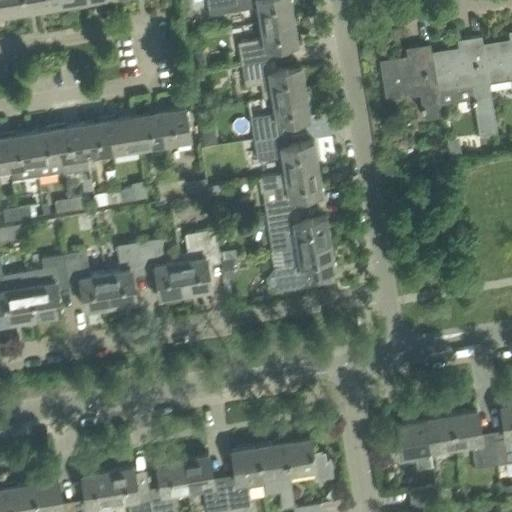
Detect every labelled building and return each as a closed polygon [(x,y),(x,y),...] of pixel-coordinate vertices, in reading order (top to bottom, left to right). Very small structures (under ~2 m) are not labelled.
[(0,0),(0,13),(12,12),(9,0),(0,0)] [(9,0),(12,12),(37,8),(35,0),(9,0)] [(207,0),(210,14),(233,10),(258,6),(260,20),(293,15),(290,0),(207,0)] [(242,62),(268,58),(267,47),(298,42),(293,15),(260,20),(263,36),(238,40),(242,62)] [(459,47),(432,51),(438,90),(471,85),(473,97),(475,109),(480,134),(497,130),(493,107),(489,82),(483,43),(482,34),(481,34),(466,37),(467,46),(459,47)] [(511,38),(511,39),(483,43),(489,82),(511,78),(511,38)] [(381,58),(380,58),(386,98),(406,95),(420,93),(424,117),(441,115),(439,103),(437,90),(438,90),(432,51),(430,42),(429,43),(414,45),(416,54),(408,55),(381,60),(381,58)] [(270,70),(268,58),(242,62),(245,85),(261,83),(263,97),(273,96),(306,90),(301,65),(270,70)] [(254,137),(281,133),(279,122),(310,117),(306,90),(273,96),(276,113),(251,117),(254,137)] [(164,142),(191,138),(185,105),(159,109),(164,142)] [(139,146),(164,142),(159,109),(133,113),(139,146)] [(113,150),(139,146),(133,113),(108,117),(113,150)] [(88,154),(113,150),(108,117),(82,121),(88,154)] [(90,167),(88,154),(82,121),(57,126),(64,169),(64,171),(90,167)] [(38,173),(64,169),(62,159),(57,126),(31,130),(38,173)] [(13,178),(38,173),(31,130),(5,134),(11,167),(13,178)] [(215,130),(203,132),(204,143),(216,141),(215,130)] [(283,145),(281,133),(254,137),(258,161),(283,157),(285,171),(318,165),(314,140),(283,145)] [(0,168),(11,167),(5,134),(0,134),(0,168)] [(461,148),(449,150),(450,161),(462,159),(461,148)] [(264,192),(263,192),(264,201),(266,212),(293,208),(291,197),(298,195),(322,191),(318,165),(289,170),(285,171),(265,174),(267,191),(264,192)] [(173,196),(187,194),(184,177),(170,180),(173,196)] [(133,186),(120,188),(122,200),(135,198),(147,195),(144,179),(132,181),(133,186)] [(160,199),(173,196),(170,180),(157,182),(160,199)] [(120,188),(106,190),(108,202),(122,200),(120,188)] [(70,208),(83,206),(81,194),(68,196),(70,208)] [(57,211),(70,208),(68,196),(55,199),(57,211)] [(18,217),(32,215),(30,203),(16,205),(18,217)] [(5,219),(18,217),(16,205),(3,207),(5,219)] [(293,208),(266,212),(270,236),(272,250),(280,249),(297,246),(330,241),(326,215),(301,219),(295,220),(293,208)] [(185,291),(212,287),(207,256),(219,254),(215,228),(186,232),(188,245),(185,251),(178,252),(179,258),(185,291)] [(165,261),(161,237),(139,240),(143,266),(155,264),(160,295),(185,291),(179,258),(165,261)] [(110,304),(137,299),(132,268),(143,266),(139,240),(116,244),(120,268),(105,271),(110,304)] [(274,266),(268,275),(271,290),(306,284),(303,272),(335,266),(330,241),(297,246),(280,249),(283,264),(274,266)] [(235,247),(223,249),(224,258),(237,256),(235,247)] [(89,273),(85,248),(63,252),(68,279),(80,277),(85,308),(110,304),(105,271),(89,273)] [(35,316),(62,312),(57,280),(68,279),(63,252),(42,256),(44,266),(27,269),(35,316)] [(0,321),(0,322),(9,320),(2,273),(0,263),(0,321)] [(9,320),(35,316),(27,269),(2,273),(9,320)] [(505,434),(494,436),(498,463),(511,460),(511,401),(500,403),(505,434)] [(482,438),(477,407),(452,411),(457,444),(472,442),(476,467),(498,463),(494,436),(482,438)] [(452,411),(425,415),(431,448),(457,444),(452,411)] [(401,439),(395,440),(395,441),(396,441),(399,459),(416,456),(418,466),(432,463),(430,448),(431,448),(425,415),(398,420),(401,439)] [(313,451),(310,434),(284,439),(289,471),(316,467),(317,476),(332,473),(330,460),(327,460),(325,449),(313,451)] [(284,439),(258,443),(264,476),(265,482),(266,492),(291,488),(289,471),(284,439)] [(229,507),(251,503),(248,485),(265,482),(264,476),(258,443),(232,447),(237,478),(224,480),(229,507)] [(214,482),(209,451),(182,455),(187,488),(203,486),(207,510),(229,507),(224,480),(214,482)] [(152,511),(174,511),(171,491),(187,488),(182,455),(157,459),(162,490),(149,493),(152,511)] [(139,494),(134,463),(107,468),(113,501),(128,499),(130,511),(152,511),(149,493),(139,494)] [(87,503),(75,505),(76,511),(98,511),(98,510),(114,507),(113,501),(107,468),(82,472),(86,497),(87,503)] [(59,475),(33,480),(38,511),(44,511),(53,511),(52,511),(76,511),(75,505),(64,507),(63,500),(59,475)] [(38,511),(33,480),(7,484),(11,511),(38,511)] [(411,499),(438,495),(436,483),(409,487),(411,499)] [(511,483),(503,485),(505,493),(511,491),(511,483)] [(11,511),(7,484),(0,485),(0,511),(11,511)] [(413,511),(432,508),(439,507),(438,495),(411,499),(413,511)] [(322,511),(321,502),(295,506),(296,511),(322,511)]
